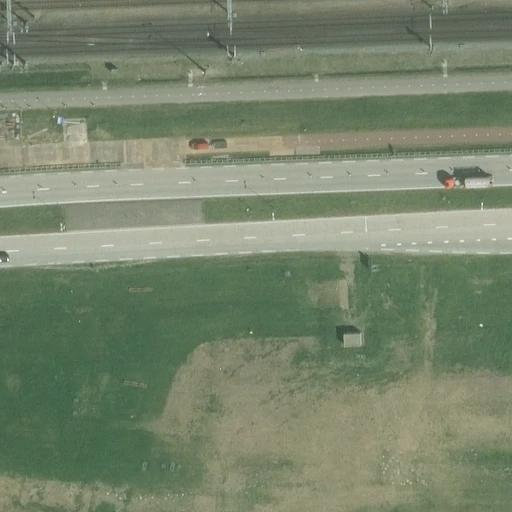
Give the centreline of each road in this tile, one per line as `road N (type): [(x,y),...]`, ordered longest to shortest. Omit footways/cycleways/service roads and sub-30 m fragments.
road 1 (secondary): [(0,256),(511,234)]
road 2 (secondary): [(511,173),(0,193)]
